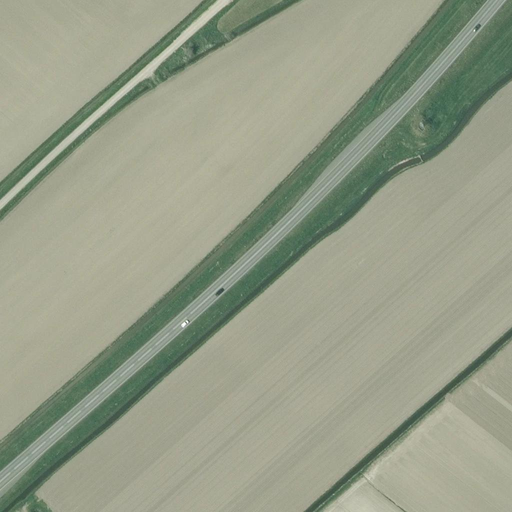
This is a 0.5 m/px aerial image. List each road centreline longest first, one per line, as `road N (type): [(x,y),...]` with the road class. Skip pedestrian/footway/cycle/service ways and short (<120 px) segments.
road 1 (trunk): [(0,486),(306,209),(498,0)]
road 2 (unclassified): [(0,207),(227,0)]
